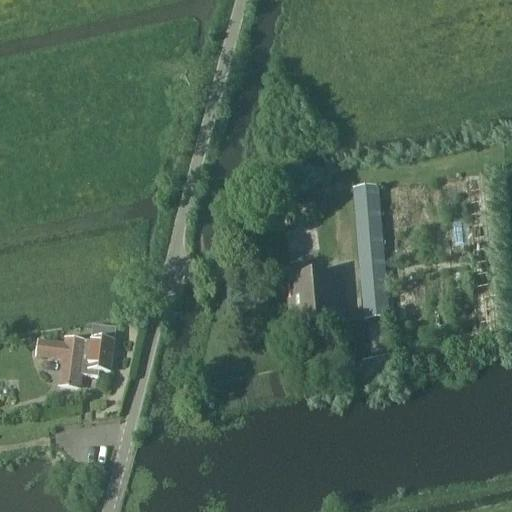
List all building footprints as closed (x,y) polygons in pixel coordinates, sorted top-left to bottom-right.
[(491,179),(353,191),(365,323),(407,319),(409,347),(499,339),(505,339),(491,179)] [(294,329),(342,325),(338,276),(289,280),(291,301),(287,302),(288,313),(292,313),(294,329)] [(390,324),(369,326),(372,356),(392,354),(392,355),(390,324)] [(116,332),(94,330),(93,346),(68,343),(67,350),(39,347),(37,359),(61,362),(58,389),(78,392),(80,378),(99,380),(100,374),(111,376),(116,332)] [(398,356),(363,364),(366,380),(396,374),(399,372),(402,372),(398,356)]
